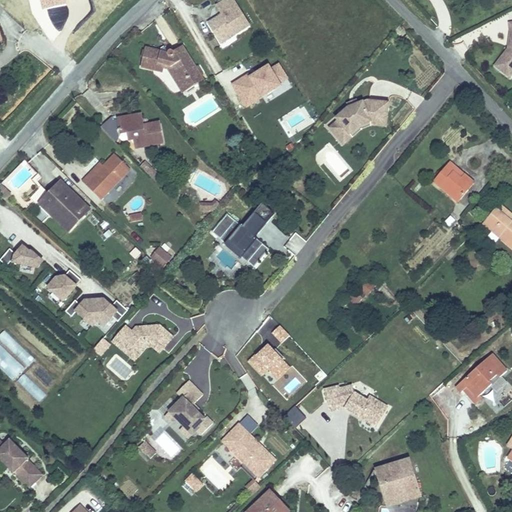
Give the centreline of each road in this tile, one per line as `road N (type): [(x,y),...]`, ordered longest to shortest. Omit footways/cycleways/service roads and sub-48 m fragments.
road 1 (residential): [(226,322),(269,298),(458,69)]
road 2 (residential): [(0,161),(152,0)]
road 3 (residential): [(0,214),(97,290)]
